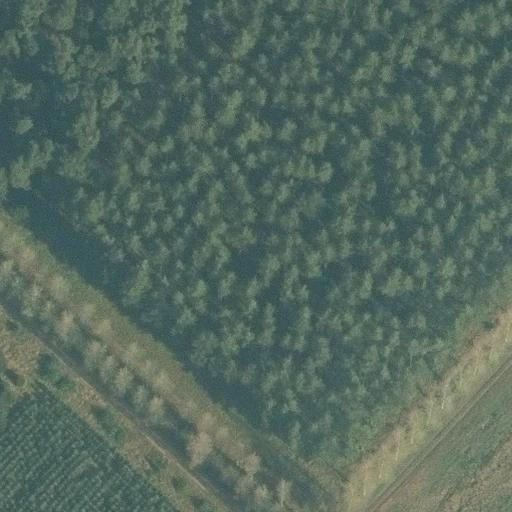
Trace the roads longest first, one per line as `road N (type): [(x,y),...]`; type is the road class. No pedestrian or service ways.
road 1 (track): [(227,511),(0,306)]
road 2 (track): [(364,511),(511,354)]
